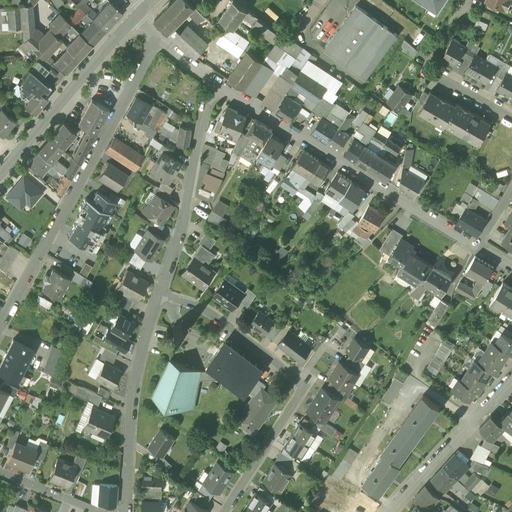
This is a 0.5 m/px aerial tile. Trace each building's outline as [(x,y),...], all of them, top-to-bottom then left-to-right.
[(80,0),(76,5),(80,8),(86,14),(93,20),(98,15),(86,4),(89,0),(80,0)] [(174,0),(154,20),(168,33),(174,27),(188,13),(195,7),(188,0),(174,0)] [(416,0),(437,14),(446,0),(416,0)] [(505,9),(508,0),(485,0),(486,1),(487,2),(501,7),(505,9)] [(233,1),(227,10),(241,21),(243,17),(247,11),(233,1)] [(93,20),(105,31),(122,13),(110,2),(98,15),(93,20)] [(485,7),(498,13),(501,7),(487,2),(485,7)] [(27,4),(7,6),(9,27),(20,26),(20,30),(23,30),(37,28),(36,24),(34,4),(27,4)] [(365,79),(397,35),(356,5),(324,49),(365,79)] [(0,27),(9,27),(7,6),(0,7),(0,27)] [(188,13),(200,25),(207,18),(195,7),(188,13)] [(74,26),(86,14),(80,8),(68,21),(74,26)] [(219,19),(228,26),(234,30),(241,21),(227,10),(219,19)] [(274,44),(280,35),(247,11),(243,17),(254,25),(251,28),(274,44)] [(24,41),(24,42),(31,48),(37,53),(54,35),(57,38),(68,27),(76,34),(79,31),(74,26),(68,21),(61,14),(49,26),(51,28),(45,34),(38,41),(30,34),(24,41)] [(81,33),(93,44),(105,31),(93,20),(81,33)] [(477,20),(474,26),(485,31),(488,25),(477,20)] [(168,33),(195,58),(208,45),(187,26),(181,33),(174,27),(168,33)] [(233,31),(234,30),(228,26),(223,34),(228,38),(233,31)] [(37,28),(23,30),(24,41),(30,34),(38,41),(45,34),(37,28)] [(67,47),(79,59),(93,44),(81,33),(79,31),(76,34),(65,45),(67,47)] [(228,38),(244,49),(248,43),(249,42),(233,31),(228,38)] [(282,76),(292,82),(300,71),(308,59),(312,52),(284,32),(275,45),(263,62),(273,69),(282,76)] [(217,42),(239,57),(244,49),(228,38),(223,34),(217,42)] [(37,53),(44,59),(47,56),(61,41),(57,38),(54,35),(37,53)] [(446,61),(455,66),(461,55),(466,47),(465,46),(460,44),(459,41),(454,38),(452,39),(445,51),(450,54),(446,61)] [(398,49),(413,59),(418,52),(405,39),(398,49)] [(461,55),(466,58),(475,44),(469,41),(465,46),(466,47),(461,55)] [(23,55),(31,48),(24,42),(18,51),(23,55)] [(253,47),(248,43),(244,49),(247,50),(250,53),(253,47)] [(480,47),(475,44),(466,58),(472,61),(475,55),(476,55),(480,47)] [(54,62),(66,73),(79,59),(67,47),(53,61),(54,62)] [(228,79),(244,89),(263,62),(250,53),(247,50),(228,79)] [(465,72),(476,78),(486,61),(476,55),(475,55),(472,61),(465,72)] [(53,61),(47,56),(44,59),(51,65),(54,62),(53,61)] [(300,71),(305,73),(308,71),(313,64),(313,63),(308,59),(300,71)] [(492,73),(497,76),(505,63),(500,60),(496,67),(492,73)] [(496,67),(486,61),(476,78),(486,84),(492,73),(496,67)] [(30,71),(41,81),(49,72),(38,62),(30,71)] [(273,69),(263,62),(244,89),(254,96),(273,69)] [(510,66),(505,63),(497,76),(503,79),(506,73),(510,66)] [(327,88),(335,93),(342,83),(313,64),(308,71),(305,73),(327,88)] [(24,104),(34,113),(47,98),(42,94),(48,87),(41,81),(30,71),(29,71),(22,79),(24,81),(19,87),(19,95),(22,97),(20,99),(20,100),(21,99),(25,103),(24,104)] [(307,96),(317,102),(322,95),(327,88),(305,73),(300,71),(292,82),(291,85),(307,96)] [(496,90),(507,96),(511,86),(511,75),(506,73),(503,79),(496,90)] [(264,103),(274,110),(285,94),(291,85),(292,82),(282,76),(264,103)] [(302,105),(307,96),(291,85),(285,94),(302,104),(302,105)] [(387,102),(400,111),(403,107),(413,95),(400,85),(387,102)] [(335,93),(327,88),(322,95),(325,97),(328,92),(336,97),(338,95),(335,93)] [(135,96),(150,104),(154,98),(139,89),(135,96)] [(444,125),(478,145),(490,123),(456,104),(455,106),(430,91),(428,95),(423,105),(418,113),(443,127),(444,125)] [(328,92),(325,97),(333,102),(336,97),(328,92)] [(417,102),(423,105),(428,95),(423,92),(417,102)] [(274,110),(291,121),(301,106),(302,105),(302,104),(285,94),(274,110)] [(326,120),(331,112),(330,112),(336,104),(333,102),(325,97),(322,95),(317,102),(311,110),(322,117),(321,117),(326,120)] [(139,120),(141,121),(144,115),(150,104),(135,96),(126,113),(139,120)] [(317,102),(307,96),(302,105),(301,106),(310,112),(311,110),(317,102)] [(85,129),(95,135),(109,109),(91,99),(78,124),(85,129)] [(347,112),(336,104),(330,112),(331,112),(344,121),(349,113),(347,112)] [(228,133),(229,136),(238,139),(241,130),(246,117),(242,115),(241,117),(236,115),(237,113),(238,112),(235,111),(236,110),(227,106),(224,113),(225,113),(222,121),(224,122),(220,133),(221,132),(225,134),(228,133)] [(411,113),(403,107),(400,111),(410,119),(411,113)] [(157,108),(151,119),(148,125),(150,126),(157,130),(166,113),(157,108)] [(1,110),(0,110),(0,133),(2,135),(14,121),(1,110)] [(170,116),(180,122),(183,117),(174,111),(170,116)] [(338,128),(344,132),(355,117),(349,113),(344,121),(338,128)] [(141,121),(148,125),(151,119),(144,115),(141,121)] [(246,117),(241,130),(246,133),(255,119),(247,115),(246,117)] [(363,121),(365,118),(360,115),(354,122),(360,126),(363,121)] [(311,133),(328,144),(338,128),(326,120),(321,117),(311,133)] [(246,133),(251,136),(264,144),(270,135),(272,130),(255,119),(246,133)] [(147,132),(150,126),(148,125),(141,121),(139,120),(136,126),(147,132)] [(214,131),(220,133),(224,122),(222,121),(219,120),(218,121),(214,131)] [(63,121),(50,137),(63,149),(76,133),(63,121)] [(370,126),(363,121),(360,126),(357,130),(364,135),(370,126)] [(150,126),(147,132),(146,135),(152,139),(153,137),(157,130),(150,126)] [(364,135),(359,142),(365,145),(366,146),(371,138),(376,131),(377,131),(370,126),(364,135)] [(161,133),(168,137),(171,131),(164,127),(161,133)] [(176,145),(187,147),(191,129),(179,127),(179,130),(177,141),(176,145)] [(173,128),(171,131),(168,137),(177,141),(179,130),(173,128)] [(328,144),(338,151),(349,135),(344,132),(338,128),(328,144)] [(85,129),(77,144),(87,150),(95,135),(85,129)] [(251,136),(246,133),(241,130),(238,139),(235,145),(233,150),(234,151),(238,153),(240,154),(242,150),(251,136)] [(359,142),(364,135),(357,130),(354,135),(354,139),(359,142)] [(371,138),(383,145),(387,138),(376,131),(371,138)] [(258,154),(273,163),(279,153),(284,144),(270,135),(264,144),(258,154)] [(132,169),(135,171),(143,156),(113,136),(105,151),(132,169)] [(235,145),(238,139),(229,136),(227,142),(235,145)] [(258,154),(264,144),(251,136),(242,150),(240,154),(238,153),(238,154),(253,163),(257,157),(258,154)] [(51,163),(63,149),(50,137),(38,151),(51,163)] [(158,149),(162,143),(153,137),(152,139),(150,143),(158,149)] [(366,146),(378,154),(383,145),(371,138),(366,146)] [(401,147),(387,138),(383,145),(397,154),(401,147)] [(344,155),(355,162),(365,145),(359,142),(354,139),(344,155)] [(164,152),(169,155),(172,150),(162,143),(158,149),(162,151),(164,152)] [(77,144),(71,155),(80,163),(87,150),(77,144)] [(366,146),(365,145),(355,162),(367,170),(378,154),(366,146)] [(210,167),(224,173),(230,159),(224,156),(226,153),(218,150),(210,167)] [(297,170),(308,177),(318,160),(303,150),(293,167),(297,170)] [(405,150),(402,169),(407,172),(409,169),(412,150),(405,150)] [(28,163),(41,174),(48,166),(51,163),(38,151),(28,163)] [(164,152),(157,162),(174,173),(181,163),(169,155),(164,152)] [(271,166),(279,171),(281,167),(287,158),(279,153),(273,163),(271,166)] [(258,154),(257,157),(271,166),(273,163),(258,154)] [(396,165),(378,154),(367,170),(386,182),(396,165)] [(71,180),(80,163),(71,155),(64,169),(62,172),(71,180)] [(331,168),(318,160),(308,177),(320,185),(331,168)] [(151,172),(157,162),(156,161),(149,171),(151,172)] [(56,162),(53,165),(62,172),(64,169),(56,162)] [(98,176),(117,188),(126,174),(116,167),(108,162),(98,176)] [(116,167),(126,174),(129,169),(119,162),(116,167)] [(168,183),(174,173),(157,162),(151,172),(168,183)] [(59,176),(62,172),(53,165),(51,163),(48,166),(53,170),(55,172),(59,176)] [(213,168),(210,174),(221,179),(223,173),(213,168)] [(423,181),(407,172),(402,169),(399,189),(414,198),(423,181)] [(51,187),(53,189),(59,176),(55,172),(53,170),(44,182),(51,187)] [(297,170),(290,179),(300,186),(301,186),(308,177),(297,170)] [(62,172),(59,176),(53,189),(62,196),(71,180),(62,172)] [(340,200),(352,181),(337,172),(336,174),(325,191),(340,200)] [(203,180),(207,182),(218,186),(219,187),(222,179),(221,179),(210,174),(207,173),(203,180)] [(41,192),(23,177),(7,197),(20,209),(29,198),(34,201),(41,192)] [(282,184),(296,193),(300,186),(290,179),(286,177),(282,184)] [(366,190),(352,181),(340,200),(345,204),(340,212),(345,215),(348,211),(351,207),(354,209),(355,207),(366,190)] [(158,188),(169,194),(172,188),(167,185),(162,182),(158,188)] [(215,192),(218,186),(207,182),(204,188),(215,192)] [(155,194),(167,202),(171,196),(169,194),(158,188),(156,186),(152,192),(155,194)] [(304,198),(305,199),(309,192),(301,186),(300,186),(296,193),(304,198)] [(479,201),(493,210),(499,199),(478,186),(472,197),(479,201)] [(103,225),(116,202),(107,197),(96,191),(91,201),(85,198),(78,212),(80,214),(67,236),(91,250),(105,226),(103,225)] [(155,194),(152,192),(150,191),(144,201),(149,204),(155,194)] [(110,192),(107,197),(116,202),(122,205),(125,200),(110,192)] [(316,196),(309,192),(305,199),(311,203),(316,196)] [(311,204),(316,208),(325,196),(318,192),(316,196),(311,203),(311,204)] [(144,212),(161,223),(173,205),(167,202),(155,194),(149,204),(145,205),(143,209),(144,212)] [(472,197),(465,207),(473,212),(479,201),(472,197)] [(311,204),(311,203),(305,199),(304,198),(299,206),(305,211),(311,204)] [(360,223),(366,227),(377,209),(369,205),(359,222),(360,223)] [(487,220),(473,212),(465,207),(456,223),(477,236),(487,220)] [(377,209),(366,227),(374,231),(385,214),(380,211),(377,209)] [(207,221),(217,226),(222,216),(212,211),(207,221)] [(345,215),(342,219),(337,226),(340,229),(342,228),(347,222),(351,218),(355,215),(353,214),(348,211),(345,215)] [(342,228),(346,232),(349,229),(356,223),(351,218),(347,222),(342,228)] [(349,229),(351,231),(352,231),(358,224),(356,223),(349,229)] [(357,234),(359,235),(364,229),(358,225),(358,224),(352,231),(357,234)] [(10,235),(0,225),(0,229),(7,235),(2,241),(3,242),(9,236),(10,235)] [(511,248),(511,226),(502,242),(511,248)] [(365,229),(364,229),(359,235),(367,239),(368,237),(372,233),(365,229)] [(385,253),(390,256),(390,255),(401,238),(401,239),(403,235),(393,229),(380,249),(385,253)] [(147,257),(151,259),(163,240),(147,230),(143,236),(135,248),(135,249),(135,250),(147,257)] [(135,248),(143,236),(136,232),(129,243),(130,245),(135,248)] [(23,233),(17,242),(25,247),(31,238),(23,233)] [(202,245),(209,250),(217,240),(206,233),(199,243),(202,245)] [(361,245),(364,248),(372,240),(368,237),(367,239),(359,235),(358,236),(354,240),(361,245)] [(3,242),(8,246),(9,244),(13,239),(9,236),(3,242)] [(408,279),(416,284),(433,266),(411,252),(414,247),(401,239),(401,238),(390,255),(390,256),(391,256),(391,255),(397,259),(395,262),(402,266),(397,272),(398,273),(400,270),(410,276),(408,279)] [(0,258),(0,267),(5,272),(19,251),(9,244),(8,246),(1,257),(0,258)] [(193,258),(194,258),(195,256),(207,265),(215,254),(209,250),(202,245),(193,258)] [(280,245),(274,257),(284,261),(290,250),(280,245)] [(128,262),(139,269),(147,257),(135,250),(128,262)] [(216,272),(207,265),(195,256),(194,258),(182,273),(203,288),(216,272)] [(473,289),(478,292),(479,292),(486,279),(493,267),(475,256),(466,271),(479,279),(473,289)] [(78,273),(85,278),(92,266),(85,262),(78,273)] [(69,279),(82,286),(87,279),(85,278),(78,273),(63,264),(59,271),(70,277),(69,279)] [(410,291),(415,294),(419,296),(423,290),(426,284),(442,293),(451,277),(433,266),(416,284),(410,291)] [(41,289),(59,298),(69,279),(70,277),(59,271),(52,268),(41,289)] [(134,299),(137,301),(148,282),(126,270),(119,282),(121,283),(117,290),(123,293),(134,299)] [(398,273),(408,279),(410,276),(400,270),(398,273)] [(232,287),(234,285),(226,279),(224,281),(232,287)] [(479,292),(485,296),(493,283),(486,279),(479,292)] [(213,297),(232,311),(240,301),(245,293),(234,285),(232,287),(224,281),(213,297)] [(455,289),(474,300),(478,292),(473,289),(460,281),(455,289)] [(511,287),(503,282),(492,301),(500,306),(500,307),(507,311),(506,313),(511,316),(511,287)] [(240,301),(248,307),(257,294),(248,288),(245,293),(240,301)] [(425,292),(423,290),(419,296),(415,294),(413,298),(419,302),(425,292)] [(36,298),(50,306),(53,300),(39,292),(36,298)] [(118,304),(128,310),(134,299),(123,293),(118,304)] [(426,322),(435,328),(450,305),(449,305),(441,300),(426,322)] [(263,333),(264,334),(274,321),(259,310),(250,323),(257,329),(263,334),(263,333)] [(114,321),(118,313),(113,311),(109,319),(114,321)] [(114,321),(109,329),(125,338),(134,322),(118,313),(114,321)] [(173,326),(178,336),(188,331),(183,321),(173,326)] [(264,334),(273,341),(283,328),(274,321),(264,334)] [(330,331),(335,335),(342,325),(337,322),(330,331)] [(285,324),(283,328),(273,341),(278,344),(289,330),(290,330),(291,328),(285,324)] [(130,341),(125,338),(109,329),(107,328),(101,339),(103,339),(118,348),(124,351),(130,341)] [(502,333),(510,338),(511,335),(511,332),(505,328),(502,333)] [(278,344),(301,360),(312,346),(304,340),(303,342),(297,337),(298,336),(290,330),(289,330),(278,344)] [(502,333),(495,343),(509,353),(511,355),(511,339),(510,338),(502,333)] [(312,346),(317,350),(324,340),(319,337),(312,346)] [(361,361),(361,360),(370,347),(355,337),(346,351),(350,354),(361,361)] [(445,338),(442,343),(452,350),(455,345),(445,338)] [(99,345),(105,348),(115,354),(118,348),(103,339),(99,345)] [(0,373),(17,382),(17,381),(21,374),(29,357),(26,356),(30,348),(13,340),(0,364),(0,373)] [(225,341),(224,343),(261,372),(262,370),(225,341)] [(502,363),(509,353),(495,343),(492,341),(485,352),(502,363)] [(256,378),(261,372),(224,343),(209,362),(217,369),(226,375),(247,391),(247,390),(256,378)] [(442,343),(438,348),(449,355),(452,350),(442,343)] [(43,372),(54,376),(63,350),(52,346),(43,372)] [(375,351),(370,347),(361,360),(366,363),(375,351)] [(117,355),(115,354),(105,348),(98,360),(103,363),(103,362),(111,366),(117,355)] [(438,348),(435,354),(445,360),(449,355),(438,348)] [(472,358),(475,360),(478,362),(485,352),(479,348),(472,358)] [(495,374),(502,363),(485,352),(478,362),(492,371),(492,372),(495,374)] [(350,354),(347,359),(362,368),(366,363),(361,360),(361,361),(350,354)] [(435,354),(432,359),(442,365),(445,360),(435,354)] [(359,373),(362,368),(347,359),(344,364),(359,373)] [(432,359),(429,364),(439,370),(442,365),(432,359)] [(166,406),(193,409),(199,381),(201,372),(193,369),(186,366),(169,360),(152,396),(166,406)] [(485,382),(492,372),(492,371),(478,362),(475,360),(468,370),(485,382)] [(339,361),(334,369),(354,382),(360,374),(359,373),(344,364),(339,361)] [(95,378),(112,387),(121,372),(111,366),(103,362),(103,363),(95,378)] [(208,364),(217,371),(217,369),(209,362),(208,364)] [(436,375),(439,370),(429,364),(426,369),(436,375)] [(223,378),(225,377),(226,375),(217,369),(217,371),(201,372),(199,381),(207,380),(207,379),(221,378),(223,378)] [(349,391),(354,382),(334,369),(329,378),(331,379),(346,389),(349,391)] [(396,377),(404,382),(409,375),(400,369),(395,376),(396,377)] [(478,392),(485,382),(468,370),(461,380),(476,390),(476,391),(478,392)] [(25,376),(21,374),(17,381),(22,384),(25,376)] [(247,391),(226,375),(225,377),(245,392),(247,391)] [(381,399),(390,404),(404,382),(396,377),(381,399)] [(254,396),(257,398),(263,389),(266,385),(256,378),(247,390),(254,396)] [(469,401),(476,391),(476,390),(461,380),(459,378),(452,389),(469,401)] [(328,384),(343,394),(346,389),(331,379),(328,384)] [(7,393),(13,396),(17,388),(3,382),(0,387),(0,388),(7,393)] [(75,393),(78,386),(71,383),(68,391),(75,393)] [(98,405),(101,396),(96,394),(78,386),(75,393),(74,394),(87,400),(93,403),(98,405)] [(99,387),(96,394),(101,396),(107,399),(110,392),(99,387)] [(318,418),(324,422),(339,399),(322,388),(307,411),(318,418)] [(245,428),(253,434),(264,420),(266,416),(277,400),(263,389),(257,398),(254,396),(238,419),(247,426),(245,428)] [(363,482),(379,494),(400,465),(398,463),(439,407),(423,395),(381,451),(384,453),(363,482)] [(91,406),(93,403),(87,400),(74,429),(80,432),(82,427),(91,406)] [(93,429),(106,435),(115,417),(91,406),(82,427),(92,431),(93,429)] [(511,428),(511,413),(510,412),(509,411),(500,422),(505,426),(506,425),(511,428)] [(506,426),(505,426),(500,422),(491,415),(479,428),(488,436),(492,440),(493,439),(506,426)] [(311,429),(314,424),(304,418),(301,423),(311,429)] [(318,418),(314,424),(332,436),(336,430),(324,422),(318,418)] [(235,421),(245,428),(247,426),(238,419),(235,421)] [(300,423),(292,434),(309,445),(314,438),(317,433),(311,429),(301,423),(300,423)] [(6,446),(12,448),(14,441),(15,441),(19,431),(13,429),(6,446)] [(149,447),(162,456),(170,444),(174,438),(168,434),(169,434),(161,429),(157,435),(157,434),(149,447)] [(301,458),(309,445),(292,434),(284,447),(285,447),(297,455),(301,458)] [(320,442),(314,438),(309,445),(316,449),(320,442)] [(34,456),(42,460),(48,444),(39,440),(36,449),(34,456)] [(485,440),(481,446),(479,445),(471,458),(473,459),(482,464),(490,450),(491,451),(494,444),(491,443),(485,440)] [(6,461),(17,465),(25,445),(15,441),(14,441),(12,448),(6,461)] [(36,449),(25,445),(17,465),(28,470),(34,456),(36,449)] [(285,447),(282,452),(293,460),(297,455),(285,447)] [(331,474),(340,480),(358,453),(348,447),(331,474)] [(294,460),(293,460),(282,452),(281,452),(275,462),(287,470),(294,460)] [(72,473),(79,475),(86,458),(75,454),(72,464),(75,465),(72,473)] [(443,467),(457,480),(462,474),(469,466),(455,454),(443,467)] [(49,479),(67,486),(72,473),(75,465),(72,464),(58,458),(49,479)] [(156,464),(167,471),(171,465),(160,458),(156,464)] [(469,467),(485,475),(489,467),(482,464),(473,459),(469,466),(469,467)] [(216,491),(219,493),(234,471),(218,461),(204,483),(216,491)] [(263,481),(280,492),(292,473),(287,470),(275,462),(263,481)] [(101,476),(114,477),(114,470),(101,464),(101,476)] [(446,491),(457,480),(443,467),(431,480),(446,491)] [(469,479),(463,485),(469,491),(481,479),(475,473),(469,479)] [(144,489),(162,490),(163,476),(161,474),(143,474),(142,489),(144,489)] [(345,483),(340,480),(331,474),(330,474),(326,479),(341,489),(345,483)] [(469,479),(462,474),(457,480),(463,485),(469,479)] [(114,477),(101,476),(100,485),(116,486),(117,477),(114,477)] [(204,483),(198,491),(210,499),(216,491),(204,483)] [(75,493),(79,495),(84,486),(79,484),(75,493)] [(99,505),(100,485),(92,484),(90,503),(98,507),(99,505)] [(99,505),(115,506),(116,486),(100,485),(99,505)] [(417,503),(426,511),(427,511),(432,506),(433,506),(440,498),(426,485),(413,499),(417,503)] [(461,499),(469,491),(463,485),(455,493),(461,499)] [(256,492),(266,498),(270,493),(260,487),(256,492)] [(204,508),(210,499),(198,491),(197,490),(190,500),(204,508)] [(247,505),(257,511),(263,511),(266,508),(268,509),(268,508),(272,502),(266,498),(256,492),(256,491),(247,505)] [(339,491),(328,510),(331,511),(359,511),(363,506),(339,491)] [(182,511),(206,511),(208,511),(204,508),(190,500),(182,511)] [(142,511),(160,511),(161,502),(155,501),(144,501),(143,501),(142,511)] [(283,503),(281,508),(287,511),(290,507),(283,503)] [(426,511),(417,503),(412,510),(411,509),(408,511),(426,511)]
